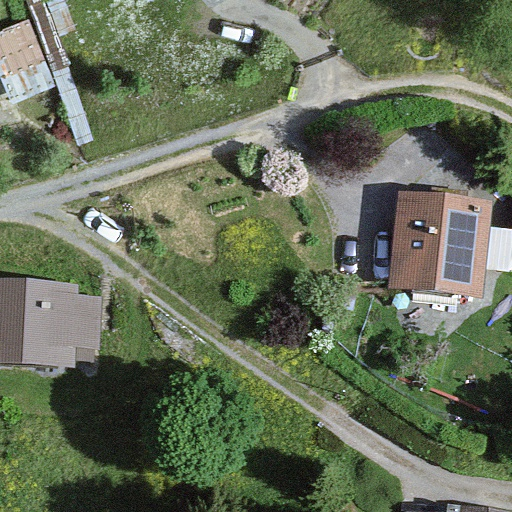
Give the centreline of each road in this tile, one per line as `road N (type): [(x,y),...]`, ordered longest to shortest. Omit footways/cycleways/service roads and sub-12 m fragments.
road 1 (unknown): [(1,205),(180,344),(383,464)]
road 2 (residential): [(321,92),(0,205)]
